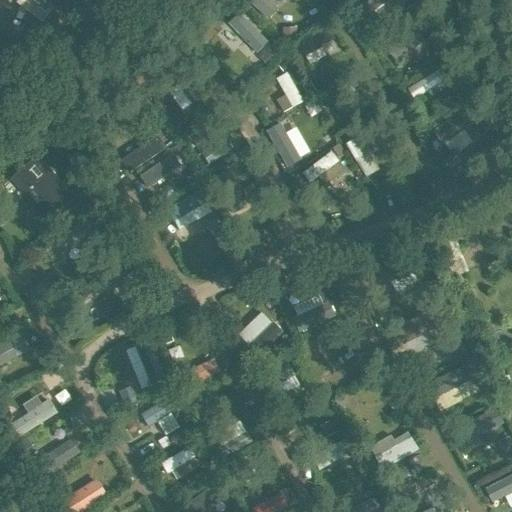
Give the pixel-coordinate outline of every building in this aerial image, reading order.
[(28,0),(43,12),(52,0),(28,0)] [(268,0),(247,0),(268,19),(277,8),(268,0)] [(371,12),(373,11),(379,20),(404,2),(402,0),(362,0),(371,12)] [(416,3),(405,11),(410,18),(422,10),(416,3)] [(239,13),(228,24),(230,26),(256,53),(267,43),(252,27),(239,13)] [(294,27),(281,28),(282,40),(295,39),(294,27)] [(328,28),(298,45),(305,57),(320,48),(334,40),(328,28)] [(416,32),(389,48),(396,60),(423,44),(416,32)] [(268,49),(259,57),(267,65),(275,56),(268,49)] [(437,71),(408,89),(414,99),(443,81),(437,71)] [(286,74),(276,80),(285,96),(292,110),(303,104),(286,74)] [(163,86),(150,95),(176,130),(188,121),(181,112),(168,94),(163,86)] [(178,87),(168,94),(181,112),(190,105),(178,87)] [(341,90),(331,96),(335,102),(342,104),(348,100),(341,90)] [(143,103),(135,105),(137,113),(145,111),(143,103)] [(467,108),(433,133),(442,145),(463,130),(473,143),(486,134),(467,108)] [(382,119),(373,124),(380,134),(388,129),(382,119)] [(278,127),(268,133),(286,165),(296,159),(278,127)] [(326,131),(317,136),(324,148),(333,142),(326,131)] [(203,136),(193,142),(197,149),(207,142),(203,136)] [(156,137),(121,161),(129,172),(164,149),(156,137)] [(358,138),(346,145),(367,178),(379,171),(358,138)] [(224,139),(201,155),(208,165),(231,149),(224,139)] [(178,144),(170,149),(173,155),(182,150),(178,144)] [(337,144),(332,149),(339,158),(344,154),(337,144)] [(330,153),(302,174),(309,183),(318,177),(337,162),(330,153)] [(36,156),(9,180),(48,222),(75,198),(36,156)] [(171,156),(140,177),(148,188),(179,167),(171,156)] [(337,162),(318,177),(325,186),(345,172),(337,162)] [(408,167),(398,173),(405,183),(414,177),(408,167)] [(227,171),(214,178),(233,215),(246,209),(227,171)] [(199,191),(166,210),(173,223),(206,204),(199,191)] [(88,218),(54,240),(62,252),(96,230),(88,218)] [(452,238),(432,246),(439,263),(458,256),(452,238)] [(122,253),(115,258),(122,268),(129,263),(122,253)] [(403,258),(369,278),(376,290),(411,270),(403,258)] [(112,261),(76,287),(85,299),(121,273),(112,261)] [(60,273),(51,280),(57,290),(67,283),(60,273)] [(439,278),(428,285),(435,296),(445,289),(439,278)] [(283,281),(275,285),(280,295),(288,291),(283,281)] [(326,304),(291,320),(297,334),(332,318),(326,304)] [(440,305),(395,329),(403,345),(449,321),(440,305)] [(271,324),(241,353),(250,363),(280,334),(271,324)] [(169,331),(159,335),(164,346),(173,342),(169,331)] [(20,336),(0,346),(0,365),(28,351),(20,336)] [(149,341),(133,347),(150,388),(165,381),(149,341)] [(282,346),(271,350),(274,358),(285,354),(282,346)] [(461,346),(451,351),(456,361),(466,356),(461,346)] [(211,360),(177,377),(183,391),(218,374),(211,360)] [(287,363),(256,381),(264,394),(295,376),(287,363)] [(465,366),(426,386),(433,399),(472,379),(465,366)] [(490,387),(478,393),(483,403),(495,397),(490,387)] [(130,388),(119,393),(123,402),(134,398),(130,388)] [(200,394),(190,400),(195,409),(205,403),(200,394)] [(332,397),(332,408),(342,408),(342,397),(332,397)] [(169,398),(140,416),(148,429),(177,412),(169,398)] [(47,402),(7,428),(14,440),(55,415),(47,402)] [(6,408),(0,411),(0,414),(5,423),(13,418),(6,408)] [(495,410),(455,429),(461,443),(501,424),(495,410)] [(188,415),(180,419),(186,431),(194,428),(188,415)] [(327,424),(319,429),(325,439),(334,434),(327,424)] [(245,432),(213,450),(219,461),(251,443),(245,432)] [(410,438),(374,459),(381,471),(417,450),(410,438)] [(24,439),(14,446),(19,455),(30,448),(24,439)] [(345,440),(311,458),(318,470),(351,452),(345,440)] [(69,441),(36,463),(44,475),(78,453),(69,441)] [(187,447),(160,464),(166,474),(170,472),(193,458),(194,457),(187,447)] [(511,448),(503,452),(507,462),(511,459),(511,448)] [(193,458),(170,472),(176,480),(198,467),(193,458)] [(365,463),(356,467),(361,477),(370,473),(365,463)] [(511,476),(484,491),(491,503),(511,491),(511,476)] [(95,479),(55,505),(58,511),(82,511),(106,497),(95,479)] [(52,481),(43,486),(49,497),(58,492),(52,481)] [(211,487),(180,509),(181,511),(201,511),(220,499),(211,487)] [(400,489),(391,493),(395,502),(404,497),(400,489)] [(279,495),(251,509),(252,511),(278,511),(286,508),(279,495)] [(379,511),(373,499),(347,511),(379,511)]
